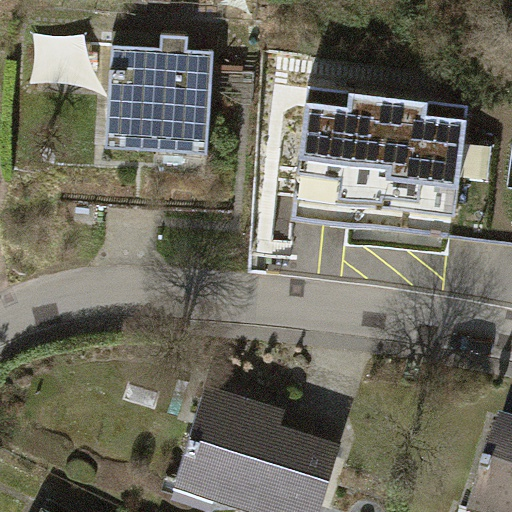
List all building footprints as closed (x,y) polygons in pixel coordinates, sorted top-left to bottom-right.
[(46,43),(42,87),(87,91),(91,47),(46,43)] [(117,43),(107,148),(211,157),(221,52),(117,43)] [(302,82),(290,195),(454,212),(466,99),(302,82)] [(317,511),(344,436),(205,388),(174,479),(269,511),(317,511)] [(511,511),(511,433),(493,428),(465,511),(511,511)]
